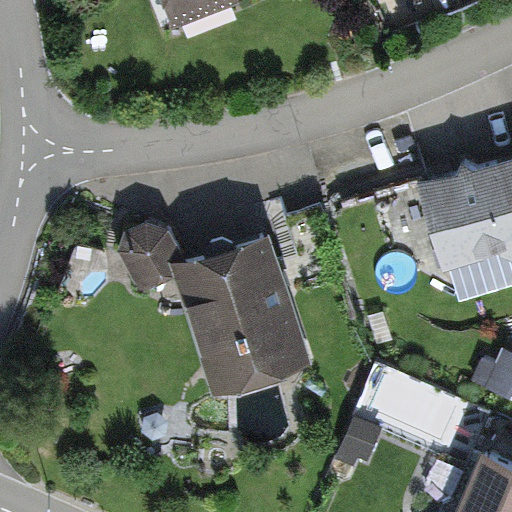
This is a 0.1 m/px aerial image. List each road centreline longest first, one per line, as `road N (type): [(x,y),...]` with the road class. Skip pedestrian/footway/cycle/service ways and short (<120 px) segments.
road 1 (residential): [(27,147),(111,151),(243,135),(407,86),(511,38)]
road 2 (residential): [(10,0),(27,147)]
road 3 (residential): [(27,147),(0,286)]
